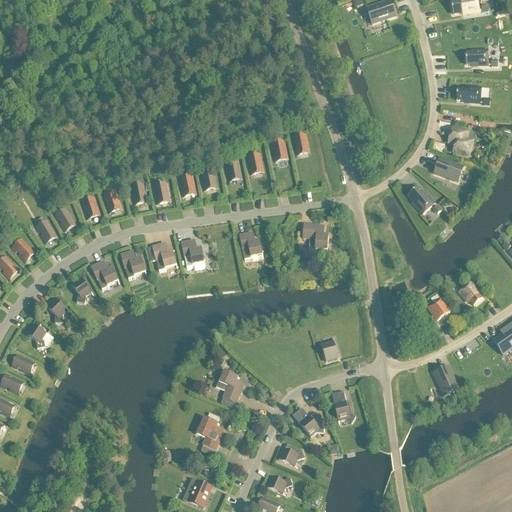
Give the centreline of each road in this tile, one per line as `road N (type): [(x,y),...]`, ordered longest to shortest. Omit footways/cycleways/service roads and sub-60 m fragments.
road 1 (residential): [(0,337),(42,281),(101,242),(356,199)]
road 2 (residential): [(356,199),(398,177),(432,128),(429,68),(410,0)]
road 3 (residential): [(238,511),(286,403),(315,386),(384,369)]
road 4 (unclassified): [(356,199),(285,0)]
road 5 (unclassified): [(384,369),(356,199)]
road 6 (residential): [(384,369),(445,350),(511,310)]
